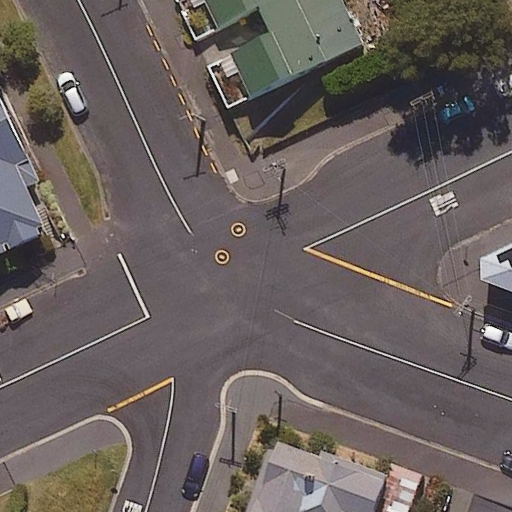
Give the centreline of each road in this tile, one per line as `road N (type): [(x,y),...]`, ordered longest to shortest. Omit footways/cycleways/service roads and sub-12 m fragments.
road 1 (residential): [(221,282),(511,152)]
road 2 (unclassified): [(77,0),(221,282)]
road 3 (residential): [(511,385),(221,282)]
road 4 (residential): [(139,511),(221,282)]
road 5 (residential): [(0,382),(221,282)]
